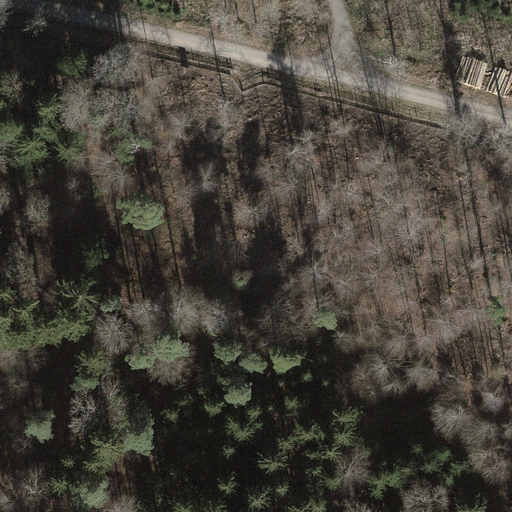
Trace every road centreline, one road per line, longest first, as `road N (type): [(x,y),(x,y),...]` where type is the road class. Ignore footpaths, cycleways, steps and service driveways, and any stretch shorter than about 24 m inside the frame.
road 1 (track): [(16,0),(364,77)]
road 2 (track): [(511,119),(364,77)]
